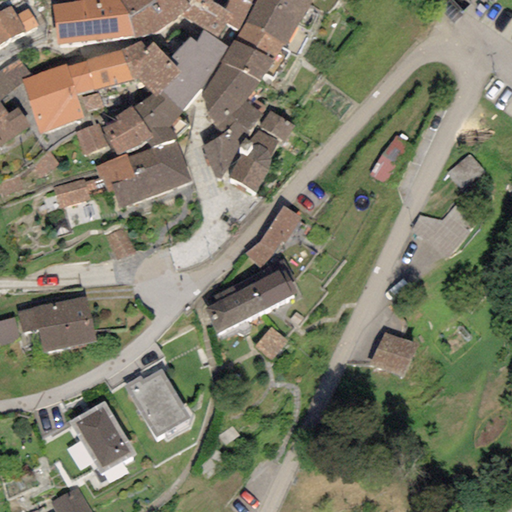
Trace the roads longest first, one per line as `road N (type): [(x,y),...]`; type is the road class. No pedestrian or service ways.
road 1 (residential): [(237,248),(363,105),(412,62),(432,55),(463,74),(461,98),(270,511)]
road 2 (residential): [(0,408),(66,390),(135,346),(218,281),(237,248)]
road 3 (residential): [(257,0),(192,103),(192,153),(237,248)]
